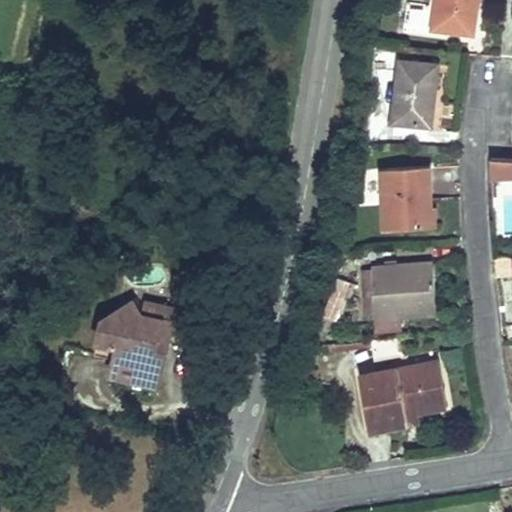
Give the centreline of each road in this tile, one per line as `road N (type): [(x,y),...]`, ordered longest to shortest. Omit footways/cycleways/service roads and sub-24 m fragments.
road 1 (residential): [(332,0),(294,225),(253,389),(208,511)]
road 2 (residential): [(481,64),(472,260),(504,468)]
road 3 (residential): [(504,468),(249,511)]
